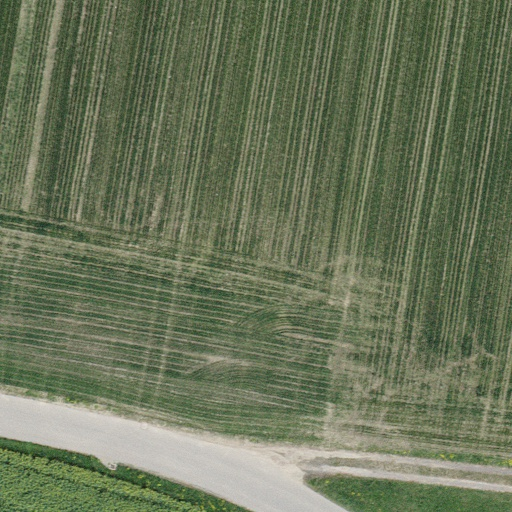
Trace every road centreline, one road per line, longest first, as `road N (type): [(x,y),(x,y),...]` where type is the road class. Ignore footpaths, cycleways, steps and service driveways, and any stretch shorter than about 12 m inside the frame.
road 1 (unclassified): [(311,511),(201,459),(0,411)]
road 2 (track): [(201,459),(511,483)]
